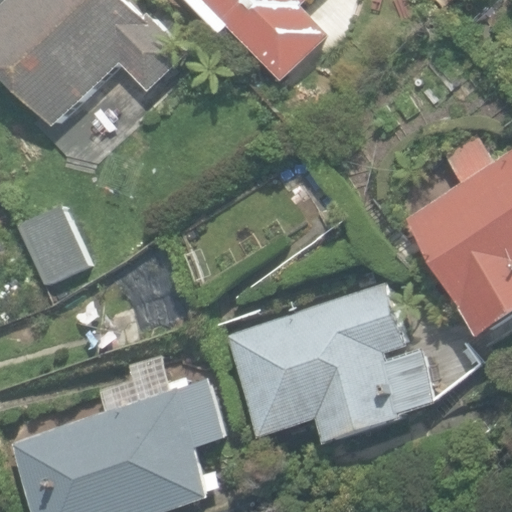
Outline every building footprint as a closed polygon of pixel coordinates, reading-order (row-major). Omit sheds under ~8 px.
[(0,0),(0,60),(63,127),(129,64),(156,92),(197,53),(159,13),(154,18),(137,0),(0,0)] [(239,28),(290,81),(337,37),(309,7),(316,0),(194,0),(230,37),(239,28)] [(511,154),(501,162),(482,133),(451,154),(470,183),(413,220),(492,340),(511,326),(511,154)] [(26,225),(53,286),(99,266),(72,205),(26,225)] [(329,419),(338,445),(413,420),(411,414),(447,402),(430,350),(395,362),(393,353),(415,346),(394,284),(238,337),(272,438),(329,419)] [(22,444),(44,511),(184,511),(224,499),(207,450),(239,439),(218,377),(197,384),(195,377),(173,384),(175,392),(22,444)] [(511,428),(503,431),(511,460),(511,428)]
